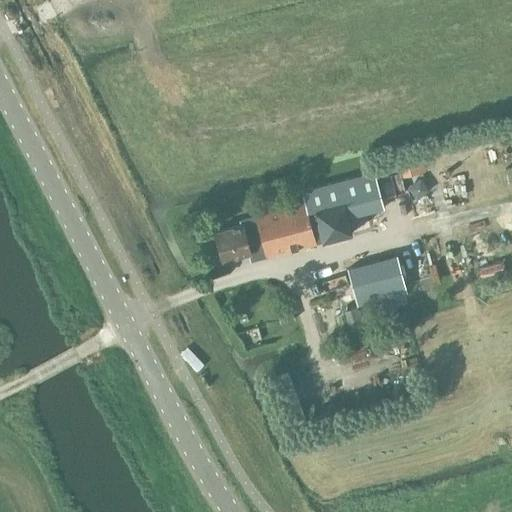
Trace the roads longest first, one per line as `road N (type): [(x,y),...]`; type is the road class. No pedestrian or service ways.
road 1 (tertiary): [(225,511),(0,89)]
road 2 (track): [(0,393),(125,332)]
